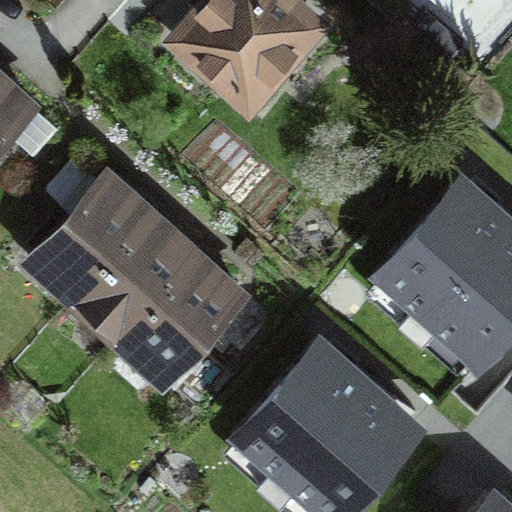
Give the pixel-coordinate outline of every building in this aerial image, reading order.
[(299,0),(174,0),(148,30),(234,106),(315,13),(299,0)] [(0,129),(31,95),(0,67),(0,129)] [(28,248),(77,292),(153,208),(104,164),(28,248)] [(511,314),(511,217),(465,174),(385,260),(421,294),(402,314),(424,334),(442,315),(479,350),(511,314)] [(196,246),(153,208),(77,292),(120,330),(196,246)] [(243,286),(196,246),(120,330),(168,372),(243,286)] [(337,511),(416,428),(320,339),(240,426),(276,459),(258,480),(280,500),(297,481),(330,511),(337,511)] [(511,511),(511,510),(492,492),(473,511),(511,511)]
